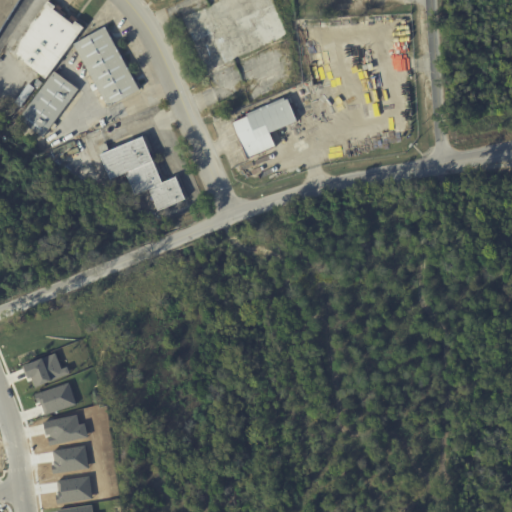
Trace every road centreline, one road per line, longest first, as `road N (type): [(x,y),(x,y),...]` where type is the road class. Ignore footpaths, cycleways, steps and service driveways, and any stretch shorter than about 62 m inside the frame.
road 1 (tertiary): [(0,310),(280,199),(443,163)]
road 2 (residential): [(121,0),(160,49),(234,216)]
road 3 (residential): [(443,163),(431,0)]
road 4 (residential): [(25,511),(0,387)]
